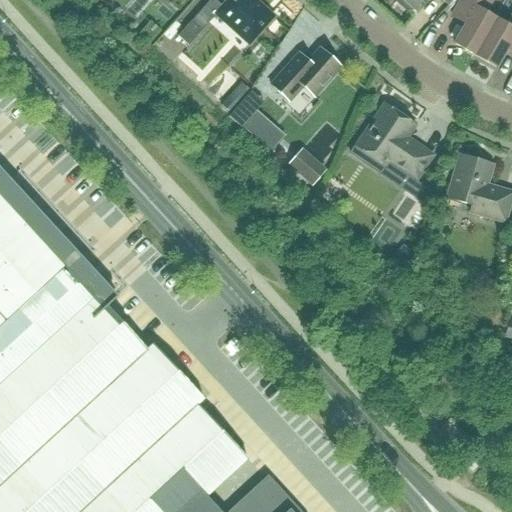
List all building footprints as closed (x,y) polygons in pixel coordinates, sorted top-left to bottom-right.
[(228,0),(222,8),(213,0),(210,0),(177,37),(187,47),(216,15),(248,45),(272,18),(252,0),(228,0)] [(398,0),(396,2),(405,11),(412,11),(416,14),(428,0),(439,0),(442,2),(444,0),(398,0)] [(474,56),(495,20),(484,13),(490,2),(486,0),(460,0),(451,16),(465,24),(453,45),(474,56)] [(495,20),(474,56),(495,69),(505,51),(511,54),(511,16),(506,26),(495,20)] [(339,68),(319,50),(309,61),(300,53),(270,87),(287,103),(301,88),(313,98),(339,68)] [(388,109),(383,105),(355,147),(364,153),(364,157),(366,161),(369,164),(373,164),(377,162),(387,168),(389,164),(416,182),(433,156),(407,139),(415,127),(397,115),(399,113),(389,106),(388,109)] [(250,114),(237,133),(267,155),(281,136),(250,114)] [(286,166),(311,187),(326,170),(301,149),(286,166)] [(471,164),(458,161),(459,156),(458,156),(445,199),(471,206),(468,214),(504,224),(511,197),(511,193),(498,189),(496,194),(485,191),(492,166),(473,160),(471,164)] [(0,511),(190,511),(247,460),(197,406),(203,401),(152,345),(146,350),(93,294),(100,287),(0,177),(0,511)] [(414,401),(417,398),(410,390),(406,393),(414,401)] [(462,452),(471,443),(449,420),(440,429),(462,452)] [(299,511),(267,476),(228,511),(299,511)]
